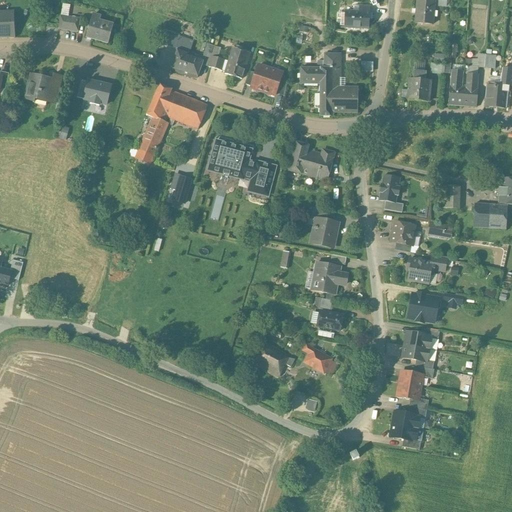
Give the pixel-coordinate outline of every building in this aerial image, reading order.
[(425,0),(425,1),(417,0),(415,24),(432,25),(434,0),(425,0)] [(13,12),(0,12),(0,39),(14,39),(13,12)] [(358,12),(344,12),(344,28),(368,30),(368,13),(358,12)] [(100,17),(93,15),(86,39),(108,44),(113,26),(99,22),(100,17)] [(80,20),(60,17),(58,29),(78,32),(80,20)] [(180,37),(167,33),(164,45),(176,49),(179,38),(180,37)] [(193,43),(179,38),(176,49),(178,50),(171,70),(183,74),(185,66),(188,67),(191,57),(189,57),(189,55),(193,43)] [(209,68),(211,59),(212,57),(214,47),(207,45),(203,60),(202,65),(209,68)] [(221,49),(214,47),(212,57),(218,59),(221,49)] [(250,54),(233,49),(230,57),(247,63),(250,54)] [(341,54),(324,54),(324,68),(341,69),(341,54)] [(189,55),(189,57),(191,57),(188,67),(185,66),(183,74),(197,79),(202,65),(203,60),(189,55)] [(444,56),(436,55),(435,63),(443,64),(444,56)] [(485,55),(478,55),(477,67),(484,68),(485,55)] [(485,55),(484,68),(495,69),(496,56),(491,56),(485,55)] [(218,59),(212,57),(211,59),(209,68),(221,71),(221,72),(225,73),(228,62),(225,61),(218,59)] [(247,63),(230,57),(228,62),(225,73),(225,74),(242,80),(247,63)] [(361,61),(361,71),(373,72),(373,62),(361,61)] [(445,65),(430,64),(430,74),(444,75),(444,74),(445,65)] [(251,87),(251,89),(263,92),(270,70),(258,66),(256,74),(251,87)] [(324,68),(320,68),(320,69),(300,69),(300,85),(320,85),(320,117),(333,117),(333,113),(357,113),(358,89),(340,89),(341,69),(324,68)] [(282,74),(270,70),(263,92),(275,96),(282,74)] [(462,72),(452,71),(449,105),(462,106),(464,87),(461,87),(462,72)] [(9,74),(0,72),(0,77),(2,78),(0,86),(0,89),(5,91),(9,74)] [(250,72),(246,85),(251,87),(256,74),(250,72)] [(426,73),(414,72),(413,80),(410,80),(409,91),(402,90),(401,98),(408,99),(408,101),(428,102),(430,82),(425,81),(426,73)] [(510,75),(501,74),(500,80),(500,85),(497,109),(506,110),(510,75)] [(42,78),(30,75),(25,100),(34,102),(35,99),(48,102),(51,87),(52,83),(51,83),(42,81),(42,78)] [(62,77),(53,75),(51,83),(52,83),(51,87),(59,89),(62,77)] [(478,75),(467,75),(466,87),(464,87),(462,106),(476,107),(478,75)] [(500,80),(490,78),(489,84),(487,84),(485,107),(497,109),(500,85),(500,80)] [(87,82),(81,80),(77,98),(82,99),(82,101),(89,102),(88,105),(100,107),(100,105),(107,107),(112,85),(88,80),(87,82)] [(287,83),(282,81),(277,95),(284,97),(287,83)] [(160,85),(146,116),(152,118),(138,151),(154,158),(168,124),(165,123),(167,118),(178,94),(171,92),(172,90),(160,85)] [(59,89),(51,87),(48,102),(56,103),(59,89)] [(207,107),(178,94),(167,118),(198,130),(207,107)] [(251,151),(216,142),(209,171),(243,180),(244,178),(251,180),(248,192),(267,197),(275,168),(256,163),(255,165),(248,163),(251,151)] [(322,155),(307,151),(308,146),(296,144),(289,172),(327,181),(334,154),(323,151),(322,155)] [(399,179),(384,176),(382,186),(381,185),(379,193),(381,193),(379,201),(385,202),(395,204),(396,196),(398,196),(400,189),(398,188),(399,179)] [(511,180),(500,180),(498,206),(507,207),(511,206),(511,180)] [(460,189),(438,188),(437,211),(459,212),(460,189)] [(403,205),(395,204),(385,202),(384,210),(402,213),(403,205)] [(498,206),(475,204),(473,229),(505,231),(507,207),(498,206)] [(426,206),(421,205),(418,212),(424,214),(426,206)] [(328,211),(313,208),(311,219),(318,220),(318,219),(326,221),(328,211)] [(326,221),(318,219),(318,220),(316,228),(314,228),(309,227),(309,229),(314,230),(311,243),(334,248),(336,239),(333,239),(337,223),(326,221)] [(412,227),(394,223),(391,243),(396,243),(412,246),(414,237),(412,237),(414,229),(413,228),(412,227)] [(444,225),(430,223),(428,235),(450,239),(451,233),(443,231),(444,225)] [(412,246),(396,243),(395,251),(410,254),(412,246)] [(290,254),(284,252),(281,268),(287,269),(290,254)] [(346,258),(332,255),(330,263),(345,266),(346,258)] [(447,260),(432,258),(431,263),(435,264),(433,271),(445,273),(446,266),(447,261),(447,260)] [(431,263),(409,259),(407,270),(410,271),(408,281),(428,285),(430,275),(433,275),(433,271),(435,264),(431,263)] [(339,268),(316,263),(311,291),(327,294),(335,295),(337,284),(344,286),(346,285),(347,277),(346,276),(338,274),(339,268)] [(16,271),(0,266),(0,283),(12,287),(16,271)] [(497,293),(490,289),(486,296),(493,299),(497,293)] [(341,297),(327,294),(326,300),(333,302),(340,303),(341,297)] [(463,297),(445,294),(444,302),(461,305),(463,297)] [(438,300),(412,295),(408,319),(416,321),(415,322),(424,324),(424,322),(434,324),(437,309),(440,310),(441,302),(438,302),(438,300)] [(326,300),(321,299),(319,309),(332,311),(333,302),(326,300)] [(343,317),(319,312),(316,327),(319,327),(318,336),(333,339),(335,330),(340,331),(343,317)] [(440,333),(422,329),(421,335),(433,337),(432,339),(438,340),(440,333)] [(421,335),(407,333),(405,345),(430,350),(432,339),(433,337),(421,335)] [(289,357),(264,344),(253,365),(278,378),(285,365),(289,357)] [(430,350),(405,345),(402,358),(416,361),(428,363),(428,361),(430,350)] [(313,350),(306,346),(304,351),(310,354),(313,350)] [(331,360),(313,350),(310,354),(305,363),(323,373),(331,360)] [(294,360),(289,357),(285,365),(290,368),(294,360)] [(434,362),(428,361),(428,363),(416,361),(415,367),(416,367),(433,370),(434,362)] [(433,370),(416,367),(415,374),(423,376),(422,378),(432,380),(434,370),(433,370)] [(415,374),(401,372),(399,385),(420,389),(422,378),(423,376),(415,374)] [(420,389),(399,385),(396,397),(410,400),(418,401),(419,399),(420,389)] [(317,402),(308,399),(305,410),(314,413),(317,402)] [(428,401),(419,399),(418,401),(410,400),(409,407),(427,411),(428,401)] [(427,411),(409,407),(408,415),(416,416),(416,417),(420,418),(420,419),(425,420),(427,411)] [(408,415),(394,412),(392,425),(418,430),(420,419),(420,418),(416,417),(416,416),(408,415)] [(418,430),(392,425),(390,438),(403,440),(411,442),(412,441),(415,441),(418,430)] [(415,441),(412,441),(411,442),(403,440),(402,448),(419,451),(421,442),(415,441)] [(356,451),(350,455),(353,461),(359,458),(356,451)]
